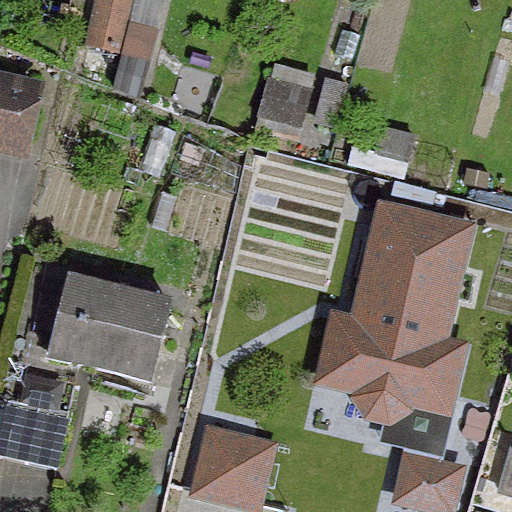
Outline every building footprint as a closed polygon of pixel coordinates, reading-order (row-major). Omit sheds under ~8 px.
[(124,0),(92,0),(86,33),(116,40),(124,0)] [(134,97),(142,65),(116,59),(108,91),(134,97)] [(255,114),(295,125),(303,94),(264,83),(255,114)] [(31,94),(0,87),(0,149),(18,153),(31,94)] [(360,333),(334,327),(321,381),(357,390),(354,401),(364,417),(383,421),(399,411),(401,400),(438,408),(450,355),(433,351),(461,233),(378,214),(355,312),(365,314),(360,333)] [(165,309),(63,283),(54,320),(73,324),(64,364),(146,384),(165,309)] [(4,402),(0,421),(0,460),(50,471),(62,415),(4,402)] [(206,437),(192,495),(250,509),(251,507),(264,451),(206,437)] [(511,451),(507,450),(494,495),(511,500),(511,451)] [(443,511),(452,475),(422,469),(414,507),(436,511),(443,511)]
